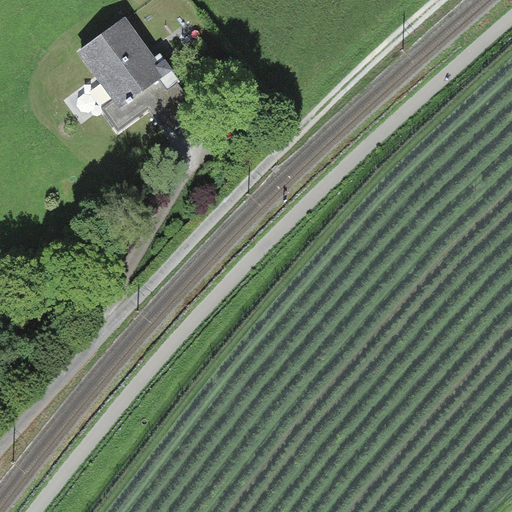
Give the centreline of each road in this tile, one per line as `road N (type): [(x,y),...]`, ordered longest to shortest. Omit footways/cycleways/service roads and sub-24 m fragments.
road 1 (track): [(36,511),(250,261),(511,20)]
road 2 (track): [(442,0),(306,124),(0,452)]
road 3 (track): [(159,93),(204,145),(119,287),(120,318)]
